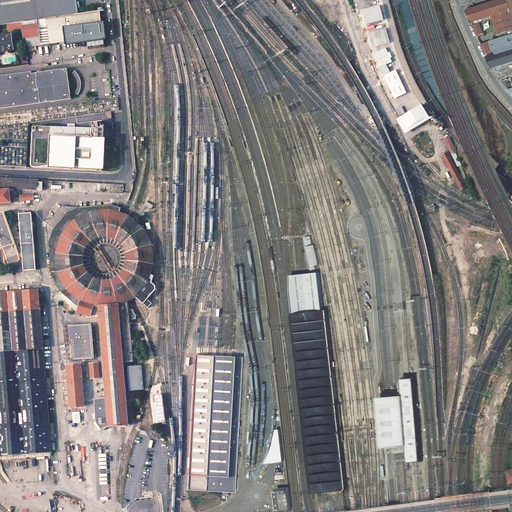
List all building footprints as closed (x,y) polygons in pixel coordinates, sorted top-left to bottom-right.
[(46,0),(0,0),(0,24),(7,24),(22,22),(46,19),(78,14),(77,8),(76,0),(49,0),(46,1),(46,0)] [(395,110),(406,129),(434,112),(407,62),(390,0),(352,0),(356,13),(374,66),(395,110)] [(511,3),(511,0),(500,0),(470,10),(476,25),(474,26),(478,36),(484,34),(480,22),(495,18),(505,51),(492,55),(489,49),(491,48),(488,42),(482,44),(488,57),(490,56),(495,67),(511,62),(511,3)] [(46,19),(49,44),(87,39),(88,49),(105,46),(100,11),(78,14),(46,19)] [(49,44),(46,19),(22,22),(23,30),(25,47),(39,45),(49,44)] [(23,30),(22,22),(7,24),(8,29),(16,28),(19,30),(23,30)] [(11,35),(0,36),(0,47),(0,51),(13,49),(11,35)] [(31,71),(0,75),(0,108),(71,99),(67,68),(31,73),(31,71)] [(78,75),(75,71),(72,73),(77,79),(77,87),(75,93),(78,95),(81,90),(81,87),(80,78),(78,75)] [(506,79),(501,81),(511,93),(511,82),(508,84),(506,79)] [(77,127),(36,126),(36,127),(35,126),(34,126),(33,127),(33,128),(31,165),(31,166),(32,167),(33,167),(36,167),(39,167),(49,166),(49,168),(102,171),(102,169),(105,169),(106,148),(107,138),(104,138),(104,124),(103,121),(94,122),(94,121),(77,123),(77,127)] [(453,146),(449,136),(444,138),(458,167),(461,165),(455,152),(456,152),(453,146)] [(18,150),(16,164),(24,165),(26,151),(18,150)] [(462,180),(447,152),(442,155),(460,189),(469,184),(466,178),(462,180)] [(38,180),(0,178),(0,184),(12,185),(12,188),(45,190),(45,187),(42,187),(42,182),(38,182),(38,180)] [(10,189),(0,189),(0,203),(11,203),(11,198),(13,198),(13,193),(10,193),(10,189)] [(111,205),(111,202),(79,204),(79,207),(62,206),(47,224),(49,242),(51,272),(56,285),(63,293),(60,297),(74,308),(77,305),(79,305),(76,312),(91,316),(99,315),(106,397),(94,399),(95,420),(102,430),(109,426),(115,426),(122,425),(127,425),(129,425),(129,424),(128,424),(123,362),(132,361),(129,319),(136,319),(136,315),(133,309),(128,310),(128,301),(131,299),(134,296),(143,304),(148,308),(152,303),(147,299),(155,289),(155,285),(151,282),(153,276),(151,275),(153,264),(152,245),(144,228),(132,218),(129,215),(125,214),(122,213),(119,212),(121,208),(111,205)] [(5,211),(0,212),(0,238),(9,264),(21,260),(21,257),(23,257),(22,253),(20,254),(5,211)] [(32,213),(19,214),(22,253),(23,257),(24,271),(36,270),(32,213)] [(314,245),(305,247),(311,270),(316,269),(316,266),(319,265),(314,245)] [(291,299),(294,313),(324,310),(319,272),(306,274),(299,274),(291,275),(291,299)] [(38,289),(0,292),(0,457),(52,453),(38,289)] [(294,313),(292,314),(312,494),(317,493),(323,492),(330,492),(338,491),(347,490),(327,310),(324,310),(294,313)] [(68,351),(76,351),(75,339),(67,340),(68,351)] [(96,341),(81,341),(82,357),(97,356),(96,341)] [(201,355),(195,355),(187,490),(207,491),(214,356),(210,356),(201,355)] [(221,356),(215,356),(207,491),(236,493),(244,357),(230,357),(221,356)] [(98,363),(89,363),(91,379),(99,378),(98,363)] [(81,364),(67,365),(70,407),(84,406),(81,364)] [(127,366),(129,390),(143,389),(141,365),(127,366)] [(386,397),(380,397),(384,447),(389,447),(396,446),(402,446),(408,445),(410,462),(417,462),(423,461),(416,378),(410,378),(403,378),(404,381),(400,381),(401,396),(398,396),(392,396),(386,397)] [(288,487),(278,488),(278,492),(274,492),(276,510),(280,510),(280,511),(291,510),(288,487)]
